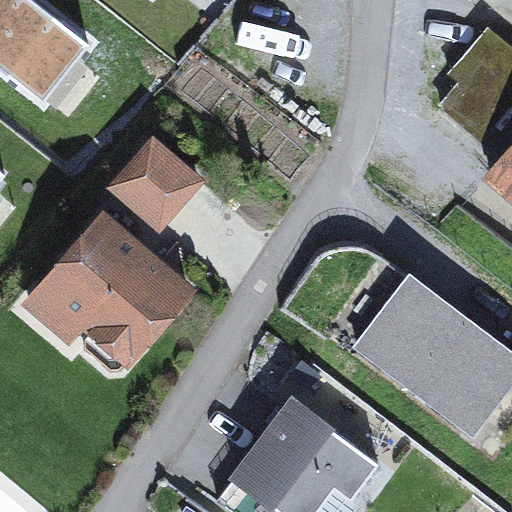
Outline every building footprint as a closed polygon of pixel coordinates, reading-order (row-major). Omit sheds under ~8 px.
[(58,0),(0,0),(0,66),(46,103),(99,33),(58,0)] [(471,100),(497,122),(511,105),(511,48),(488,28),(449,74),(458,82),(474,96),(471,100)] [(480,143),(497,122),(471,100),(474,96),(458,82),(437,106),(480,143)] [(153,142),(114,188),(159,227),(199,182),(153,142)] [(511,150),(491,175),(511,193),(511,150)] [(0,159),(0,177),(8,166),(0,159)] [(84,348),(111,371),(120,370),(189,291),(103,218),(44,287),(92,329),(84,339),(84,348)] [(473,434),(511,382),(511,352),(410,276),(357,347),(473,434)] [(84,339),(92,329),(44,287),(30,302),(79,344),(84,339)] [(351,499),(378,463),(294,400),(218,502),(231,511),(316,511),(335,487),(351,499)]
